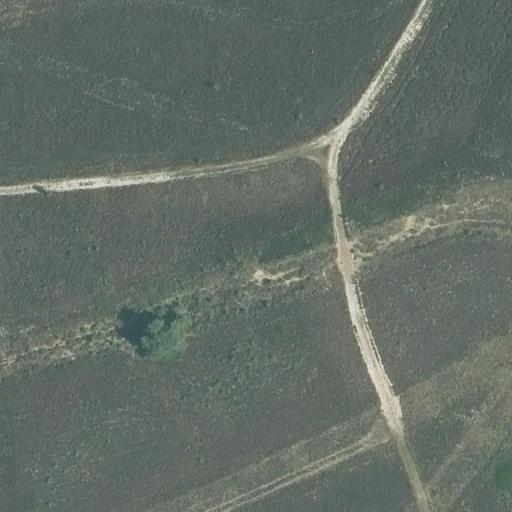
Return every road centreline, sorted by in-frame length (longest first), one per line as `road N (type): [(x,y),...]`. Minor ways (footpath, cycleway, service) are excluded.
road 1 (unknown): [(427,511),(358,320),(330,143)]
road 2 (unknown): [(330,143),(272,159),(0,187)]
road 3 (unknown): [(430,0),(358,114),(330,143)]
